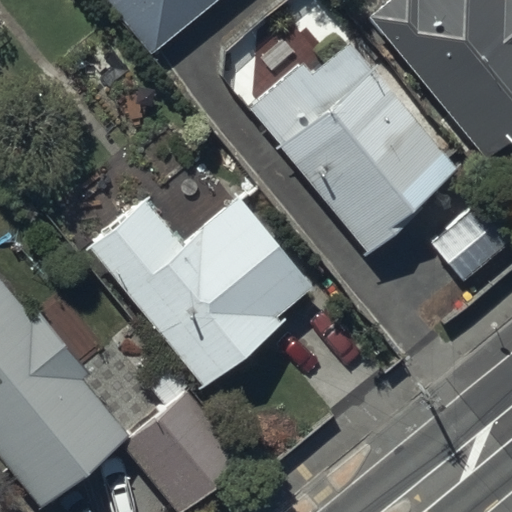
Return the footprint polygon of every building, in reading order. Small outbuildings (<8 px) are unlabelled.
[(103,0),(144,50),(205,0),(103,0)] [(511,0),(374,0),(359,13),(479,152),(498,135),(501,137),(511,127),(511,0)] [(295,58),(240,103),(360,247),(412,204),(407,198),(448,164),(343,38),(304,70),(295,58)] [(511,164),(427,238),(459,275),(511,228),(511,164)] [(139,197),(82,245),(196,380),(271,317),(267,312),(303,282),(229,195),(175,240),(139,197)] [(0,460),(34,502),(122,431),(74,372),(80,368),(32,308),(25,313),(0,282),(0,460)] [(240,453),(180,384),(113,442),(173,510),(240,453)]
